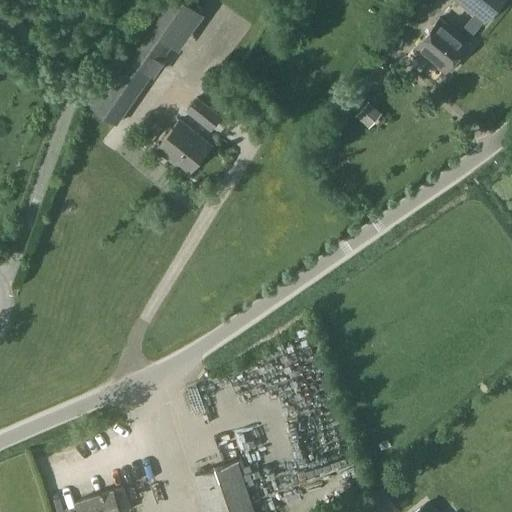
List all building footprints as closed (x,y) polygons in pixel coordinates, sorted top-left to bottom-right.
[(0,0),(0,13),(21,31),(38,11),(25,0),(0,0)] [(486,22),(502,0),(458,0),(475,13),(483,19),(486,22)] [(459,32),(440,17),(416,46),(445,70),(450,65),(453,68),(468,50),(464,48),(469,41),(466,38),(483,19),(475,13),(459,32)] [(132,98),(108,82),(92,106),(115,122),(132,98)] [(212,129),(221,117),(197,98),(188,110),(212,129)] [(347,115),(362,128),(376,113),(361,99),(347,115)] [(189,172),(198,161),(211,144),(179,119),(157,147),(189,172)] [(256,511),(238,459),(194,473),(207,511),(256,511)] [(117,511),(121,511),(114,488),(77,500),(80,511),(117,511)] [(414,511),(432,511),(426,503),(414,511)]
